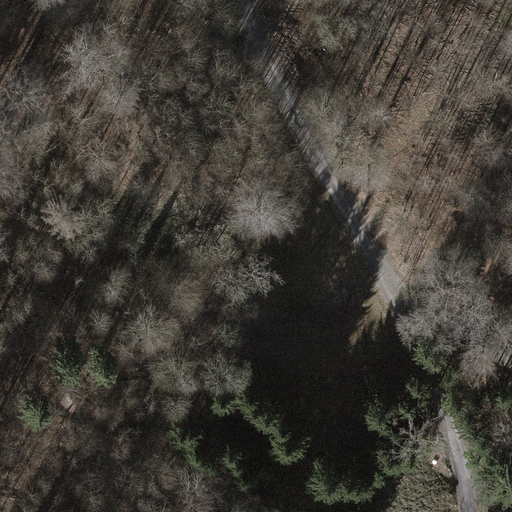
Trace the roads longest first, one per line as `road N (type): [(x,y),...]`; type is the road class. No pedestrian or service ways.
road 1 (track): [(239,0),(247,33),(442,394),(464,460),(468,511)]
road 2 (track): [(385,281),(511,354)]
